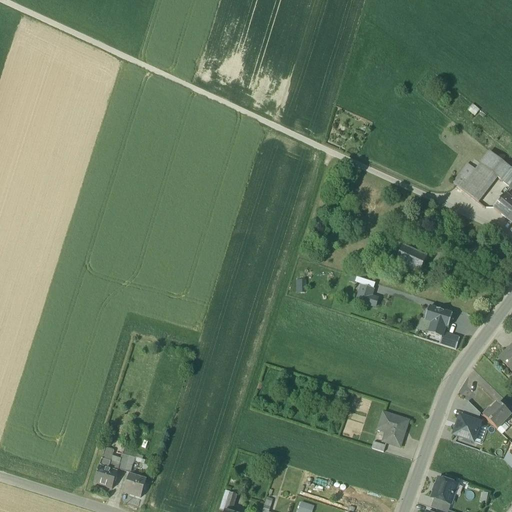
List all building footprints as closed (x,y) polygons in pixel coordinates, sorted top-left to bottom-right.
[(510,169),(490,153),(480,165),(496,178),(501,182),(510,169)] [(467,165),(453,184),(461,190),(475,171),(467,165)] [(475,171),(461,190),(476,203),(496,178),(480,165),(475,171)] [(511,201),(505,196),(494,210),(508,221),(511,215),(511,201)] [(427,259),(403,248),(395,264),(419,275),(427,259)] [(429,279),(422,276),(417,287),(424,290),(429,279)] [(297,280),(297,293),(305,293),(305,280),(297,280)] [(373,289),(362,286),(357,302),(375,308),(377,300),(370,298),(373,289)] [(452,316),(428,308),(424,321),(432,324),(428,335),(441,339),(443,334),(445,328),(448,329),(452,316)] [(460,339),(443,334),(441,339),(439,346),(456,351),(460,339)] [(511,348),(500,360),(511,372),(511,348)] [(467,403),(462,418),(478,423),(481,415),(467,403)] [(498,404),(491,412),(489,410),(483,417),(497,431),(511,416),(498,404)] [(408,422),(383,414),(380,425),(388,427),(383,443),(400,448),(408,422)] [(454,437),(473,443),(480,424),(478,423),(462,418),(460,418),(454,437)] [(386,447),(374,443),(372,450),(383,453),(386,447)] [(119,466),(118,470),(124,472),(128,457),(122,455),(121,460),(119,466)] [(128,457),(124,472),(130,474),(135,459),(128,457)] [(121,460),(113,458),(111,464),(119,466),(121,460)] [(108,462),(102,460),(99,468),(106,470),(108,462)] [(119,466),(111,464),(108,462),(106,470),(117,473),(118,470),(119,466)] [(106,470),(99,468),(94,484),(112,490),(117,473),(106,470)] [(146,482),(129,476),(123,493),(141,499),(146,482)] [(457,480),(446,476),(444,482),(455,486),(457,480)] [(444,482),(438,480),(431,499),(433,499),(450,505),(454,494),(452,494),(455,486),(444,482)] [(225,491),(219,510),(223,511),(224,511),(230,494),(230,493),(225,491)] [(231,511),(236,496),(230,494),(224,511),(231,511)] [(447,511),(450,505),(433,499),(430,509),(437,511),(439,511),(447,511)] [(298,511),(313,511),(316,507),(303,502),(298,511)]
